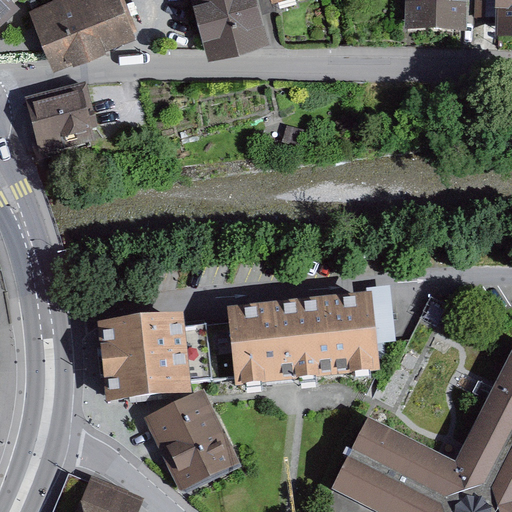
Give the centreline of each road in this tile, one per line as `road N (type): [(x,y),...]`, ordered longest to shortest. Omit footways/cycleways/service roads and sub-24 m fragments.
road 1 (residential): [(0,93),(130,68),(511,72)]
road 2 (residential): [(45,315),(511,274)]
road 3 (residential): [(42,435),(94,455),(174,511)]
road 4 (secondary): [(42,435),(45,315)]
